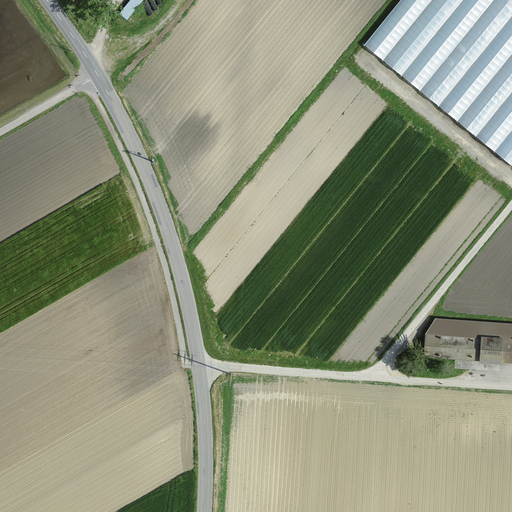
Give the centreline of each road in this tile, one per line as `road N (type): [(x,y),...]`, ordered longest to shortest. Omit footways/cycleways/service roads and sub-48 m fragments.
road 1 (tertiary): [(97,78),(144,166),(175,249),(198,366),(202,511)]
road 2 (track): [(511,388),(198,366)]
road 3 (track): [(511,206),(369,378)]
